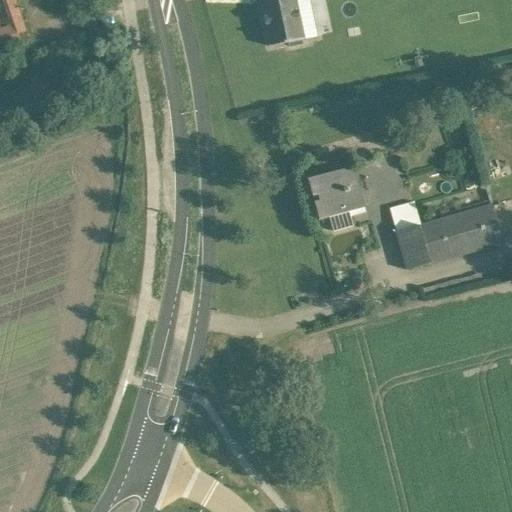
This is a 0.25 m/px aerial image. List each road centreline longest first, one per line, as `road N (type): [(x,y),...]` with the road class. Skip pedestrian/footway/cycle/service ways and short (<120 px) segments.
road 1 (tertiary): [(167,467),(204,325),(211,244),(199,90),(186,34),(167,0)]
road 2 (tertiary): [(162,0),(182,169),(181,244),(133,450)]
